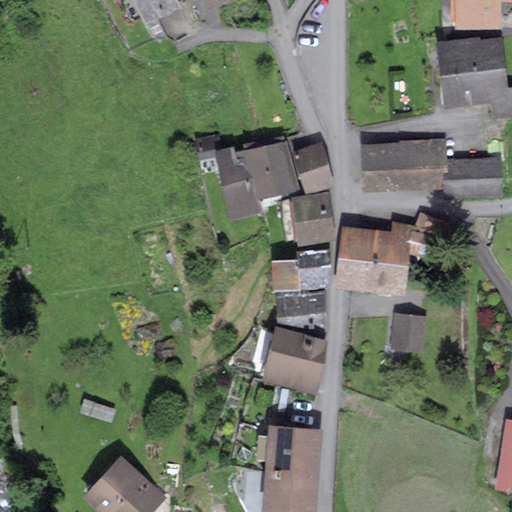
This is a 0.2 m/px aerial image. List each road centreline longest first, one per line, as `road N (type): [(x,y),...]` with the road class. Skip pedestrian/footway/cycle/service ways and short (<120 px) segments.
road 1 (residential): [(320,511),(345,224),(338,147)]
road 2 (residential): [(338,147),(338,0)]
road 3 (residential): [(338,147),(313,129),(281,35)]
